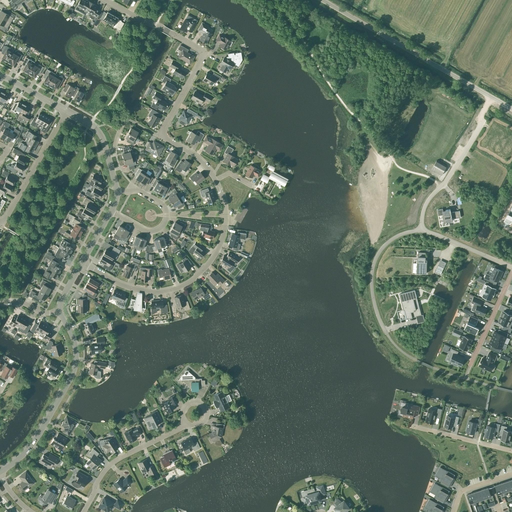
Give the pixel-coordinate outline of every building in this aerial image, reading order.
[(16,7),(21,3),(18,0),(11,0),(13,2),(9,4),(14,11),(18,8),(16,7)] [(81,9),(86,12),(91,3),(86,0),(85,0),(84,3),(80,0),(76,8),(80,10),(81,9)] [(97,6),(91,3),(86,12),(92,15),(91,16),(95,18),(100,11),(95,9),(97,6)] [(1,11),(0,12),(0,17),(10,23),(15,15),(9,11),(7,14),(1,11)] [(108,23),(113,15),(108,12),(107,12),(107,13),(104,12),(100,19),(102,21),(103,20),(103,21),(106,23),(107,22),(108,23)] [(118,18),(113,15),(108,23),(109,24),(109,25),(113,26),(113,27),(116,28),(117,28),(117,29),(120,30),(124,23),(121,22),(121,21),(118,19),(118,18)] [(10,23),(0,17),(0,24),(1,25),(0,26),(0,28),(5,32),(10,23)] [(180,28),(186,32),(189,28),(192,30),(196,24),(192,22),(191,23),(188,21),(188,20),(187,19),(186,20),(185,19),(180,28)] [(206,43),(212,34),(205,30),(207,26),(202,23),(198,30),(203,33),(200,39),(206,43)] [(219,46),(226,50),(231,41),(224,37),(219,35),(215,41),(220,44),(219,46)] [(186,52),(188,50),(180,45),(178,49),(182,52),(179,58),(190,64),(194,57),(186,52)] [(1,58),(7,62),(12,53),(9,51),(10,48),(5,46),(2,52),(4,54),(1,58)] [(16,55),(12,53),(7,62),(13,65),(16,60),(18,62),(22,55),(17,53),(16,55)] [(235,59),(234,53),(228,54),(228,58),(227,59),(225,57),(224,58),(220,64),(223,65),(220,70),(225,72),(227,68),(230,69),(233,62),(235,59)] [(28,74),(33,65),(29,63),(31,60),(26,57),(22,64),(25,65),(22,70),(28,74)] [(182,78),(185,72),(177,68),(179,65),(172,61),(170,66),(175,69),(173,73),(182,78)] [(33,65),(28,74),(34,77),(37,72),(40,74),(43,67),(38,64),(37,67),(33,65)] [(43,82),(49,85),(54,77),(50,75),(52,72),(47,69),(43,76),(46,77),(43,82)] [(212,75),(207,73),(203,81),(211,86),(215,79),(218,81),(221,77),(214,73),(212,75)] [(58,79),(54,77),(49,85),(55,89),(58,84),(60,85),(64,78),(60,76),(58,79)] [(165,83),(162,89),(165,90),(164,94),(168,96),(170,93),(173,94),(171,96),(172,97),(177,87),(175,86),(175,85),(169,82),(171,79),(164,76),(161,81),(165,83)] [(71,95),(75,88),(67,84),(63,90),(66,92),(64,94),(70,97),(71,95)] [(76,87),(75,88),(71,95),(74,97),(73,99),(78,102),(84,93),(78,90),(79,88),(76,87)] [(8,95),(3,92),(0,97),(0,105),(1,105),(1,104),(5,107),(9,99),(7,98),(8,95)] [(168,103),(162,100),(160,99),(162,96),(156,92),(153,98),(156,100),(156,101),(155,104),(153,103),(151,106),(156,109),(157,109),(156,109),(158,107),(164,110),(167,106),(167,105),(168,103)] [(199,104),(203,103),(202,100),(203,99),(209,102),(211,97),(205,93),(203,96),(195,92),(192,99),(199,103),(199,104)] [(20,112),(24,104),(19,101),(18,104),(15,102),(10,110),(15,113),(17,111),(20,112)] [(24,104),(20,112),(22,114),(20,117),(28,121),(30,116),(28,115),(30,111),(28,110),(29,107),(24,104)] [(148,123),(154,127),(157,121),(158,122),(160,118),(156,116),(158,113),(152,109),(148,115),(152,116),(148,123)] [(183,111),(179,119),(180,119),(178,123),(183,126),(185,122),(188,124),(192,116),(194,117),(195,115),(200,118),(202,115),(197,112),(196,113),(188,109),(186,112),(183,111)] [(37,123),(40,125),(45,116),(40,113),(36,120),(34,118),(30,124),(35,127),(37,123)] [(50,119),(45,116),(40,125),(43,126),(41,130),(45,133),(49,127),(46,125),(50,119)] [(5,139),(9,131),(7,130),(8,127),(6,126),(8,123),(5,121),(0,129),(0,130),(3,132),(0,136),(5,139)] [(128,133),(135,137),(137,134),(139,135),(141,130),(134,127),(133,129),(131,128),(128,133)] [(9,131),(5,139),(10,142),(14,135),(16,137),(20,132),(15,129),(12,133),(9,131)] [(27,142),(35,147),(38,142),(32,138),(34,135),(27,131),(24,137),(26,138),(25,141),(27,142)] [(186,140),(194,144),(196,140),(200,142),(204,135),(198,131),(196,134),(191,132),(186,140)] [(137,138),(135,137),(128,133),(125,137),(128,139),(126,141),(133,145),(137,138)] [(205,151),(212,155),(216,149),(219,151),(223,145),(219,143),(212,139),(209,138),(206,136),(203,141),(206,143),(207,141),(210,143),(205,151)] [(33,152),(35,147),(27,142),(25,145),(21,142),(18,147),(25,151),(26,148),(33,152)] [(158,156),(163,147),(154,142),(152,144),(149,143),(146,149),(158,156)] [(223,161),(227,163),(228,163),(234,166),(237,160),(234,158),(234,157),(230,154),(233,149),(228,146),(224,153),(227,154),(223,161)] [(14,148),(12,152),(19,156),(16,161),(23,165),(27,160),(20,156),(22,153),(14,148)] [(123,160),(134,156),(133,152),(132,153),(131,148),(123,151),(124,153),(122,154),(123,160)] [(173,167),(177,160),(175,158),(177,154),(171,151),(166,160),(170,162),(169,165),(173,167)] [(134,156),(123,160),(125,165),(128,164),(128,167),(136,165),(135,160),(136,160),(134,156)] [(182,169),(185,171),(191,164),(185,160),(183,162),(181,160),(177,167),(175,169),(179,173),(182,169)] [(442,175),(442,174),(445,169),(447,166),(437,160),(431,169),(442,175)] [(15,166),(12,164),(11,167),(8,165),(6,169),(15,174),(17,170),(21,172),(24,167),(17,162),(15,166)] [(259,177),(262,171),(257,169),(251,165),(246,174),(252,178),(254,175),(259,177)] [(140,182),(146,172),(141,169),(141,170),(139,168),(134,175),(137,176),(135,179),(140,182)] [(12,186),(15,180),(8,176),(9,173),(4,170),(1,175),(6,178),(4,181),(12,186)] [(146,172),(140,182),(145,185),(146,183),(149,184),(153,178),(149,175),(151,173),(148,170),(146,172)] [(274,179),(274,180),(281,183),(281,182),(285,184),(287,180),(287,179),(273,171),(273,173),(272,173),(270,176),(271,176),(270,178),(274,179)] [(197,184),(204,178),(200,173),(198,175),(196,172),(189,177),(193,182),(195,180),(197,184)] [(102,179),(94,175),(88,184),(95,188),(100,191),(104,185),(100,183),(102,179)] [(158,192),(162,185),(162,184),(159,183),(160,181),(156,179),(152,185),(154,187),(153,189),(158,192)] [(10,193),(13,187),(5,182),(3,186),(0,184),(0,192),(2,194),(3,195),(6,190),(10,193)] [(162,185),(158,192),(163,195),(164,192),(167,194),(170,187),(167,185),(167,184),(163,182),(162,184),(162,185)] [(100,191),(95,188),(94,188),(91,186),(89,190),(92,191),(91,193),(87,191),(85,194),(91,198),(93,195),(99,198),(102,192),(100,191)] [(209,203),(215,201),(211,191),(209,192),(207,188),(200,191),(202,197),(206,196),(209,203)] [(168,198),(171,203),(179,198),(177,195),(178,194),(175,189),(168,195),(169,197),(168,198)] [(86,205),(84,208),(93,213),(96,208),(90,205),(92,201),(86,197),(82,203),(86,205)] [(180,197),(179,198),(171,203),(174,208),(177,206),(178,209),(185,205),(180,197)] [(90,219),(93,213),(84,208),(82,212),(79,210),(77,215),(83,218),(84,216),(90,219)] [(451,212),(450,209),(443,211),(442,209),(437,210),(438,216),(442,215),(443,223),(452,221),(452,219),(460,217),(459,211),(451,212)] [(511,215),(507,213),(503,221),(510,224),(511,222),(511,215)] [(76,224),(73,229),(82,234),(85,229),(78,225),(80,222),(74,219),(72,222),(76,224)] [(183,228),(185,224),(178,221),(177,223),(174,222),(172,227),(182,232),(184,229),(183,228)] [(212,239),(214,232),(206,229),(208,225),(201,224),(200,227),(204,229),(201,237),(205,238),(205,237),(212,239)] [(118,239),(124,228),(119,226),(113,237),(114,238),(115,237),(118,239)] [(182,232),(172,227),(169,232),(171,233),(170,236),(177,239),(179,235),(180,236),(182,232)] [(129,231),(124,228),(118,239),(122,241),(122,240),(126,242),(130,235),(127,234),(129,231)] [(79,239),(82,234),(73,229),(70,234),(65,232),(63,235),(70,239),(72,236),(79,239)] [(233,246),(232,249),(238,251),(240,244),(238,244),(239,238),(245,240),(246,233),(238,232),(237,235),(232,234),(229,245),(233,246)] [(133,247),(136,249),(137,249),(141,238),(135,236),(133,244),(130,243),(129,245),(133,246),(133,247)] [(163,237),(158,239),(162,251),(166,249),(165,247),(169,246),(167,239),(164,240),(163,237)] [(146,240),(141,238),(137,249),(136,249),(136,250),(140,251),(141,249),(145,251),(146,248),(143,247),(146,240)] [(158,252),(162,251),(158,239),(153,240),(155,246),(152,247),(153,251),(157,250),(158,252)] [(60,245),(59,247),(70,254),(73,249),(67,246),(69,243),(63,240),(60,245)] [(193,253),(201,258),(205,252),(202,250),(204,247),(202,245),(196,241),(193,246),(188,251),(192,254),(193,253)] [(67,259),(70,254),(59,247),(56,252),(54,255),(60,258),(61,256),(67,259)] [(103,255),(111,260),(113,257),(116,258),(119,254),(113,251),(112,253),(106,250),(103,255)] [(232,261),(233,259),(237,261),(239,258),(229,252),(226,257),(224,255),(220,262),(228,267),(227,269),(230,272),(234,267),(231,265),(233,261),(232,261)] [(426,273),(427,260),(425,260),(425,253),(418,252),(418,259),(417,259),(416,273),(426,273)] [(111,260),(103,255),(99,261),(106,264),(104,267),(110,271),(113,265),(110,263),(111,260)] [(188,266),(191,264),(187,258),(184,260),(185,261),(179,264),(184,272),(190,268),(188,266)] [(52,260),(47,267),(59,274),(62,269),(58,267),(59,264),(52,260)] [(123,275),(129,278),(132,270),(135,271),(138,264),(133,262),(131,267),(126,266),(123,275)] [(47,267),(43,275),(49,278),(50,276),(56,279),(59,274),(47,267)] [(503,271),(494,267),(491,275),(486,273),(484,279),(493,283),(494,281),(498,282),(503,271)] [(152,275),(153,269),(145,268),(145,271),(141,271),(140,281),(147,281),(148,274),(152,275)] [(164,280),(171,278),(169,268),(161,270),(164,280)] [(220,284),(224,281),(219,275),(216,277),(212,272),(207,277),(214,284),(217,281),(220,284)] [(87,283),(95,289),(97,285),(100,287),(103,282),(97,278),(96,281),(90,278),(87,283)] [(42,286),(40,290),(48,294),(51,289),(49,288),(51,285),(43,280),(40,285),(42,286)] [(93,292),(95,289),(87,283),(83,289),(89,292),(88,295),(94,299),(97,294),(93,292)] [(487,286),(484,285),(482,290),(485,292),(483,297),(490,300),(492,296),(493,296),(494,293),(495,289),(488,286),(487,286)] [(205,300),(210,297),(206,291),(203,293),(200,288),(195,291),(191,293),(195,300),(202,296),(205,300)] [(127,298),(124,297),(125,295),(114,290),(114,291),(110,289),(108,293),(112,295),(111,298),(116,300),(115,302),(116,305),(124,308),(125,306),(124,306),(127,298)] [(47,295),(48,294),(40,290),(38,294),(31,291),(28,296),(41,303),(43,299),(44,300),(46,297),(48,295),(47,295)] [(415,290),(399,294),(399,295),(400,294),(404,310),(403,310),(407,309),(409,318),(416,316),(418,323),(424,321),(423,315),(421,315),(415,290)] [(89,299),(90,297),(83,294),(82,296),(82,299),(78,299),(78,312),(86,312),(87,299),(89,299)] [(182,295),(174,297),(178,308),(183,306),(185,310),(190,309),(187,301),(184,302),(182,295)] [(482,301),(473,298),(471,302),(474,303),(471,310),(484,316),(487,309),(480,306),(482,301)] [(140,308),(141,307),(145,309),(146,301),(140,301),(137,300),(131,299),(129,307),(134,306),(135,307),(136,308),(138,308),(140,308)] [(152,308),(151,308),(151,315),(157,312),(157,308),(160,308),(161,313),(168,313),(167,305),(163,305),(162,300),(151,301),(152,308)] [(511,311),(510,310),(508,313),(503,311),(503,313),(502,312),(500,315),(501,316),(501,317),(511,322),(511,311)] [(93,328),(93,327),(93,325),(92,325),(91,324),(93,323),(93,322),(98,320),(98,321),(101,320),(98,312),(84,320),(86,323),(83,324),(87,334),(93,332),(92,329),(93,328)] [(15,325),(18,327),(24,318),(18,315),(17,318),(13,316),(8,324),(14,327),(15,325)] [(478,320),(470,316),(464,329),(475,334),(478,328),(475,326),(478,320)] [(511,323),(511,322),(501,317),(500,318),(499,318),(498,321),(499,321),(498,323),(503,325),(501,329),(510,333),(511,329),(510,328),(511,323)] [(29,321),(24,318),(18,327),(22,329),(20,331),(23,333),(24,333),(26,334),(31,326),(27,324),(29,321)] [(37,331),(40,333),(45,324),(40,321),(38,325),(35,323),(30,331),(35,334),(37,331)] [(49,331),(50,327),(45,324),(40,333),(39,336),(48,341),(52,333),(49,331)] [(462,332),(454,329),(452,335),(459,338),(462,332)] [(508,334),(501,330),(499,334),(494,331),(492,337),(504,343),(508,334)] [(472,340),(464,336),(459,347),(467,351),(469,347),(471,344),(470,344),(472,340)] [(504,343),(492,337),(489,343),(494,346),(492,349),(500,352),(504,343)] [(102,344),(105,344),(104,338),(96,339),(97,343),(97,345),(90,346),(91,354),(95,354),(95,352),(101,352),(100,345),(100,343),(102,343),(102,344)] [(54,356),(62,354),(60,348),(61,348),(60,344),(53,345),(52,342),(49,340),(45,348),(48,349),(52,348),(54,356)] [(458,352),(451,348),(449,354),(452,356),(449,361),(453,363),(453,364),(452,364),(457,366),(457,365),(461,367),(464,358),(457,355),(458,352)] [(496,356),(489,353),(486,360),(482,358),(481,362),(480,362),(479,366),(482,368),(485,370),(486,369),(490,371),(494,363),(493,363),(496,356)] [(55,376),(59,370),(52,366),(54,363),(47,359),(44,365),(49,368),(46,372),(47,372),(46,374),(49,376),(51,374),(55,376)] [(105,368),(106,363),(97,361),(97,364),(91,363),(89,373),(94,374),(94,376),(97,378),(100,378),(100,371),(97,370),(98,367),(105,368)] [(9,368),(6,366),(4,370),(1,375),(7,378),(10,373),(13,375),(16,369),(11,366),(9,368)] [(180,379),(191,388),(191,390),(198,389),(198,388),(202,388),(202,386),(205,386),(205,380),(201,380),(201,379),(187,367),(177,380),(180,379)] [(221,411),(230,407),(228,402),(228,401),(226,396),(225,396),(223,391),(214,395),(216,400),(214,401),(213,401),(214,403),(213,403),(215,406),(216,408),(219,406),(221,411)] [(167,413),(171,411),(170,410),(175,408),(173,404),(176,403),(173,396),(168,398),(169,400),(162,404),(167,413)] [(420,406),(412,405),(405,403),(404,407),(402,407),(401,411),(403,412),(402,416),(412,418),(413,414),(417,415),(420,406)] [(436,411),(434,410),(428,409),(425,422),(433,424),(435,416),(439,417),(441,410),(437,409),(436,411)] [(155,423),(160,421),(156,411),(150,413),(151,415),(145,418),(146,421),(149,430),(157,426),(155,423)] [(65,420),(62,425),(62,426),(65,428),(63,432),(69,436),(74,427),(73,426),(75,422),(70,419),(70,418),(66,416),(64,420),(65,420)] [(452,428),(452,425),(456,426),(458,417),(454,416),(454,417),(447,416),(444,426),(446,427),(446,428),(449,429),(450,428),(452,428)] [(475,423),(469,421),(466,432),(468,432),(468,433),(472,434),(472,433),(474,434),(476,426),(479,427),(479,428),(481,420),(476,419),(475,423)] [(210,434),(214,443),(215,444),(221,445),(222,442),(219,438),(222,437),(223,428),(224,428),(225,425),(216,423),(216,427),(215,426),(214,431),(210,434)] [(484,436),(492,438),(494,431),(498,432),(500,424),(499,424),(494,423),(493,427),(487,426),(484,436)] [(501,440),(509,442),(511,435),(511,433),(511,431),(511,432),(511,431),(506,430),(507,427),(501,425),(500,433),(502,433),(501,440)] [(124,433),(128,440),(129,442),(136,439),(135,437),(142,433),(139,427),(132,430),(132,429),(124,433)] [(86,435),(92,442),(95,439),(88,432),(86,435)] [(56,440),(53,438),(50,444),(60,449),(63,444),(64,441),(65,442),(66,439),(58,434),(56,437),(57,437),(56,440)] [(101,450),(102,452),(105,450),(106,452),(105,453),(106,453),(111,449),(113,451),(118,447),(115,443),(113,440),(111,438),(103,440),(98,441),(98,442),(98,444),(99,446),(100,448),(101,450)] [(190,451),(188,448),(192,446),(194,451),(200,448),(197,442),(194,443),(191,438),(186,440),(181,443),(184,450),(183,450),(185,455),(189,452),(190,451)] [(84,465),(85,465),(86,463),(93,469),(91,471),(92,471),(101,460),(96,457),(99,453),(93,449),(89,453),(92,456),(84,465)] [(161,458),(163,462),(162,463),(164,467),(173,462),(173,461),(176,459),(174,455),(172,450),(170,451),(169,450),(165,452),(166,453),(163,454),(164,457),(161,458)] [(58,466),(62,460),(51,455),(49,458),(43,455),(39,462),(46,466),(48,468),(49,467),(50,468),(52,463),(55,464),(58,466)] [(146,459),(138,463),(141,468),(140,468),(142,473),(148,470),(150,475),(156,472),(152,465),(149,467),(146,459)] [(439,481),(450,487),(452,483),(450,482),(453,478),(455,475),(454,475),(447,471),(440,467),(435,475),(441,478),(439,481)] [(84,487),(87,480),(86,479),(88,477),(78,471),(76,475),(78,477),(76,482),(74,481),(71,483),(72,484),(72,485),(73,486),(74,486),(76,487),(77,487),(79,487),(80,485),(84,487)] [(24,490),(34,483),(26,472),(19,477),(23,481),(20,484),(24,490)] [(122,482),(119,479),(113,484),(121,492),(127,487),(131,482),(127,477),(122,482)] [(504,496),(507,495),(505,492),(508,491),(505,482),(500,484),(503,493),(504,495),(504,496)] [(434,497),(444,503),(447,499),(445,498),(449,491),(442,487),(435,483),(430,491),(435,494),(434,497)] [(504,495),(503,493),(500,484),(495,486),(498,494),(501,493),(501,496),(504,495)] [(317,487),(318,492),(314,493),(310,494),(311,494),(306,495),(307,496),(303,497),(305,502),(308,501),(309,504),(313,503),(313,504),(317,503),(316,502),(321,501),(319,495),(325,493),(323,485),(317,487)] [(488,488),(483,490),(486,498),(491,497),(488,488)] [(42,505),(46,504),(47,501),(51,503),(56,494),(47,489),(44,495),(40,496),(38,499),(39,503),(42,505)] [(486,498),(483,490),(478,491),(481,500),(486,498)] [(481,500),(478,491),(473,493),(475,502),(481,500)] [(476,505),(475,502),(473,493),(467,495),(470,504),(473,503),(474,505),(476,505)] [(62,504),(71,509),(76,500),(67,495),(62,504)] [(115,504),(113,503),(104,497),(100,504),(98,507),(101,508),(108,511),(112,505),(120,509),(123,503),(117,500),(115,504)] [(347,511),(346,510),(349,508),(344,501),(342,503),(336,498),(332,503),(336,507),(334,508),(336,510),(335,510),(336,511),(347,511)] [(428,511),(440,511),(444,507),(436,503),(429,499),(425,507),(430,510),(428,511)]
